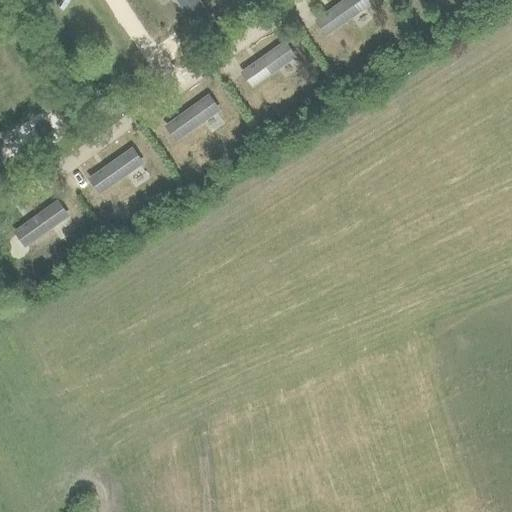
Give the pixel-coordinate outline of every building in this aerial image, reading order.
[(211,16),(200,0),(176,0),(194,27),(211,16)] [(368,0),(344,0),(316,20),(328,36),(372,4),(368,0)] [(286,40),(242,70),(254,87),(298,57),(286,40)] [(209,94),(165,125),(176,142),(221,110),(209,94)] [(50,102),(9,129),(25,153),(66,126),(50,102)] [(133,147),(89,178),(101,194),(144,163),(133,147)] [(58,200),(15,231),(26,247),(70,216),(58,200)]
